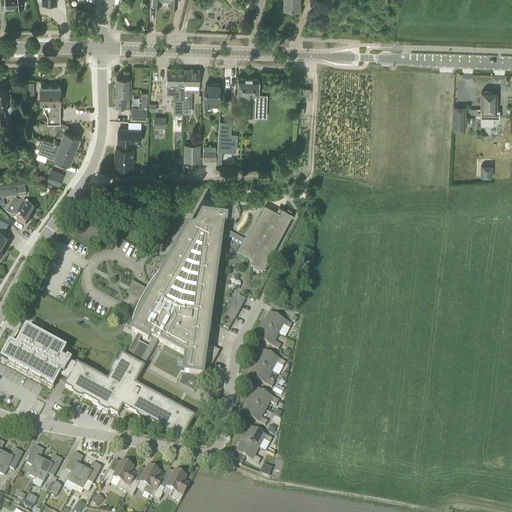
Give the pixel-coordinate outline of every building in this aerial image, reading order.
[(284,0),(284,8),(299,9),(299,0),(284,0)] [(183,107),(184,107),(184,84),(185,70),(167,69),(166,89),(174,89),(174,113),(183,113),(183,107)] [(200,92),(200,70),(185,70),(184,84),(184,107),(192,107),(192,92),(200,92)] [(116,108),(130,108),(130,78),(116,77),(116,108)] [(238,78),(237,95),(247,95),(246,116),(254,116),(254,102),(258,103),(259,79),(252,78),(252,77),(246,77),(246,78),(238,78)] [(220,85),(219,85),(218,83),(213,83),(212,84),(205,84),(204,107),(211,107),(211,99),(219,100),(220,85)] [(51,116),(47,116),(47,123),(56,123),(60,123),(60,116),(59,116),(59,103),(60,103),(60,87),(40,87),(41,104),(51,104),(51,116)] [(0,124),(5,124),(2,105),(10,104),(8,88),(0,88),(0,124)] [(496,110),(496,93),(489,93),(488,91),(485,91),(484,92),(481,92),(480,125),(493,126),(493,119),(499,120),(500,110),(496,110)] [(147,121),(147,108),(131,107),(131,120),(147,121)] [(453,130),(465,131),(466,107),(454,107),(453,130)] [(155,116),(154,127),(166,127),(167,117),(155,116)] [(229,139),(231,123),(219,122),(216,152),(234,153),(235,140),(229,139)] [(59,136),(56,144),(61,146),(74,151),(79,137),(66,132),(68,126),(60,123),(56,123),(54,129),(56,130),(55,134),(59,136)] [(115,166),(119,166),(119,169),(120,171),(122,172),(125,172),(127,171),(128,169),(128,166),(132,166),(132,148),(131,148),(131,142),(140,142),(141,130),(118,129),(118,141),(119,142),(119,147),(116,148),(115,166)] [(55,159),(69,164),(74,151),(61,146),(56,144),(43,139),(42,140),(32,136),(34,147),(39,149),(38,152),(55,159)] [(184,144),(183,162),(200,162),(201,144),(184,144)] [(204,161),(216,161),(216,146),(204,146),(204,161)] [(482,166),(482,178),(493,178),(492,166),(482,166)] [(52,170),(47,181),(59,187),(64,175),(52,170)] [(0,190),(0,199),(16,197),(15,188),(0,190)] [(221,234),(244,246),(239,255),(254,264),(252,268),(255,270),(254,271),(260,274),(261,273),(264,275),(265,272),(266,273),(269,267),(268,267),(296,215),(279,207),(277,211),(265,205),(246,241),(222,229),(226,203),(203,200),(191,224),(166,269),(164,268),(166,266),(165,266),(163,268),(164,269),(159,275),(156,278),(154,281),(149,287),(145,294),(141,301),(139,305),(136,313),(133,320),(132,320),(131,323),(132,323),(133,321),(137,323),(132,332),(148,341),(150,337),(153,339),(158,341),(186,356),(184,374),(202,376),(204,366),(210,369),(220,352),(206,345),(213,295),(215,296),(216,294),(217,292),(218,289),(217,287),(217,284),(216,285),(215,284),(221,234)] [(34,211),(20,203),(20,204),(14,201),(6,214),(12,217),(12,218),(26,226),(34,211)] [(0,229),(7,234),(11,227),(0,220),(0,229)] [(234,320),(238,314),(231,310),(228,317),(232,319),(231,320),(232,322),(233,323),(234,320)] [(269,313),(262,326),(279,335),(283,326),(290,330),(292,325),(269,313)] [(275,343),(279,335),(262,326),(256,339),(278,351),(281,346),(275,343)] [(65,351),(58,347),(52,344),(46,340),(39,337),(33,334),(32,336),(25,332),(21,339),(18,337),(18,336),(14,343),(14,344),(12,347),(9,346),(2,359),(9,363),(8,365),(14,368),(15,366),(22,370),(21,372),(27,375),(28,373),(34,376),(33,379),(39,382),(41,380),(47,383),(46,386),(53,389),(57,382),(59,378),(67,383),(76,367),(71,364),(71,363),(67,361),(66,361),(61,359),(65,351)] [(109,412),(118,416),(123,407),(130,411),(138,415),(139,413),(149,419),(148,421),(182,440),(194,418),(134,386),(158,341),(153,339),(138,366),(122,357),(118,365),(120,366),(114,377),(112,376),(108,383),(76,366),(76,367),(67,383),(65,387),(73,392),(74,390),(85,395),(83,397),(99,406),(100,404),(111,409),(109,412)] [(263,351),(256,363),(272,372),(276,365),(283,368),(285,364),(263,351)] [(268,381),(272,372),(256,363),(249,377),(271,389),(274,384),(268,381)] [(200,384),(184,375),(179,384),(194,393),(200,384)] [(280,397),(284,390),(276,386),(272,392),(280,397)] [(256,389),(249,402),(266,411),(270,403),(276,406),(279,401),(256,389)] [(266,411),(249,402),(242,415),(266,427),(268,422),(262,419),(266,411)] [(279,418),(282,413),(276,410),(273,415),(279,418)] [(249,428),(242,440),(259,449),(264,441),(270,444),(272,439),(249,428)] [(259,449),(242,440),(236,453),(259,465),(261,460),(255,457),(259,449)] [(36,479),(45,461),(44,462),(40,460),(44,452),(35,447),(26,464),(32,467),(28,475),(36,479)] [(268,447),(265,453),(272,456),(275,450),(268,447)] [(9,469),(14,471),(23,455),(14,450),(10,458),(5,456),(6,454),(0,465),(0,473),(5,476),(9,469)] [(67,481),(75,486),(84,469),(79,467),(83,459),(75,454),(66,471),(71,474),(67,481)] [(48,476),(53,478),(62,461),(54,457),(49,465),(45,462),(45,461),(36,479),(44,483),(48,476)] [(115,475),(109,472),(103,484),(109,488),(114,479),(120,483),(117,489),(127,494),(133,482),(136,477),(130,473),(133,468),(122,462),(115,475)] [(84,469),(75,486),(83,490),(87,482),(93,485),(102,468),(93,464),(89,472),(84,469)] [(263,467),(260,474),(268,478),(272,469),(264,466),(263,467)] [(148,467),(139,483),(146,487),(143,493),(153,499),(160,487),(163,481),(157,478),(160,473),(148,467)] [(173,492),(170,498),(180,504),(189,486),(183,483),(186,478),(175,472),(166,488),(173,492)] [(133,482),(127,494),(133,497),(139,486),(133,482)] [(57,498),(62,487),(55,483),(49,494),(57,498)] [(160,487),(153,499),(159,502),(166,490),(160,487)] [(34,506),(37,500),(29,495),(25,502),(26,502),(33,506),(34,506)] [(98,495),(91,502),(97,508),(104,501),(98,495)] [(72,511),(80,511),(85,505),(79,502),(72,511)]
